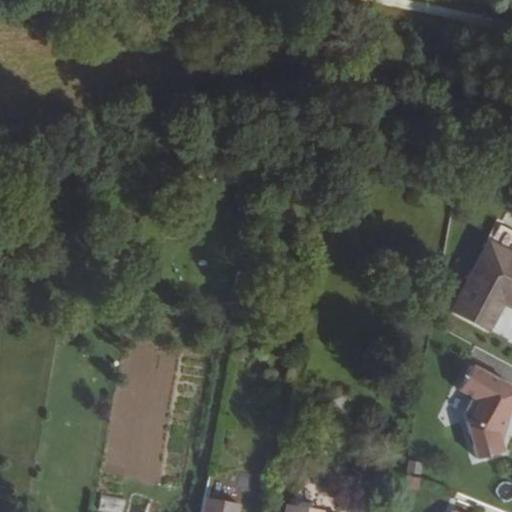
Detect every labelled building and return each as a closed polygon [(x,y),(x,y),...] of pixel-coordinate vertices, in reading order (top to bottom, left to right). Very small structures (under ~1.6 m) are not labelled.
[(511,314),(511,259),(482,244),(475,260),(472,259),(440,313),(477,332),(493,304),(511,314)] [(498,409),(508,391),(461,365),(447,391),(460,397),(453,413),(465,458),(491,451),(490,446),(486,431),(498,409)] [(490,446),(498,409),(486,431),(490,446)] [(101,497),(99,510),(111,511),(122,511),(124,500),(101,497)] [(232,511),(234,502),(200,498),(197,511),(232,511)]
